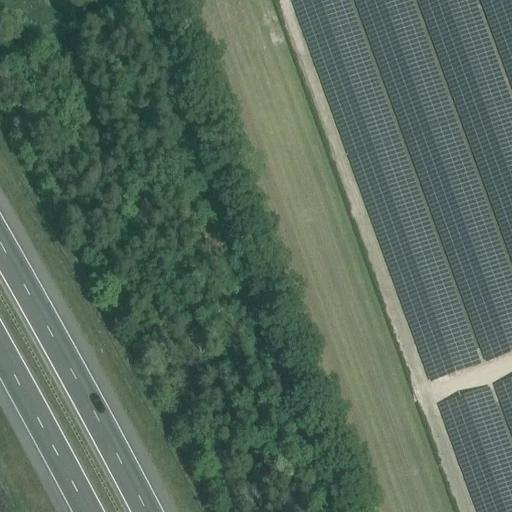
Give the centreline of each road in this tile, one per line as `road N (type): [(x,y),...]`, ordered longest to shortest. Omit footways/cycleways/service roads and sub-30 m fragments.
road 1 (motorway): [(150,511),(0,246)]
road 2 (motorway): [(0,347),(87,511)]
